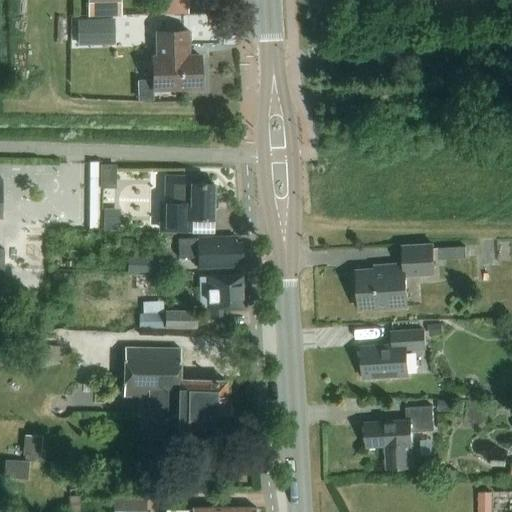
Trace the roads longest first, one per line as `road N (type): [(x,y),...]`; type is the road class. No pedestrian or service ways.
road 1 (primary): [(296,511),(276,155)]
road 2 (residential): [(276,155),(0,150)]
road 3 (unclassified): [(274,99),(511,91)]
road 4 (track): [(282,224),(511,229)]
